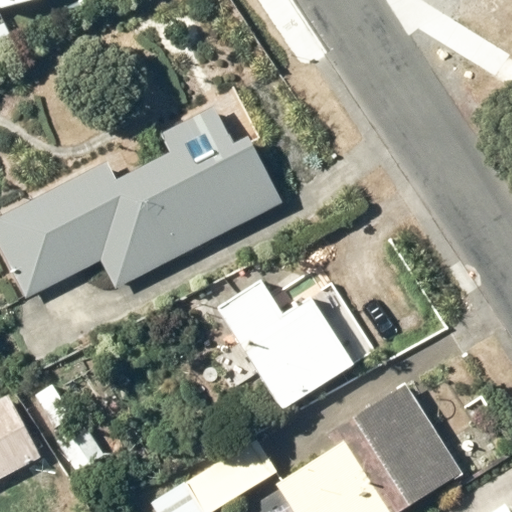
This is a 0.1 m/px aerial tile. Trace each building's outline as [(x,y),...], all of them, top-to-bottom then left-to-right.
[(0,0),(0,15),(30,0),(0,0)] [(115,180),(104,158),(0,211),(0,247),(26,298),(102,259),(116,287),(284,202),(229,95),(153,134),(164,156),(115,180)] [(284,314),(263,280),(217,308),(282,412),(377,352),(333,283),(284,314)] [(393,511),(459,469),(405,388),(338,432),(344,441),(278,485),(290,503),(276,511),(393,511)] [(0,478),(42,458),(10,393),(0,398),(0,478)] [(216,511),(283,475),(263,439),(151,501),(156,511),(216,511)]
